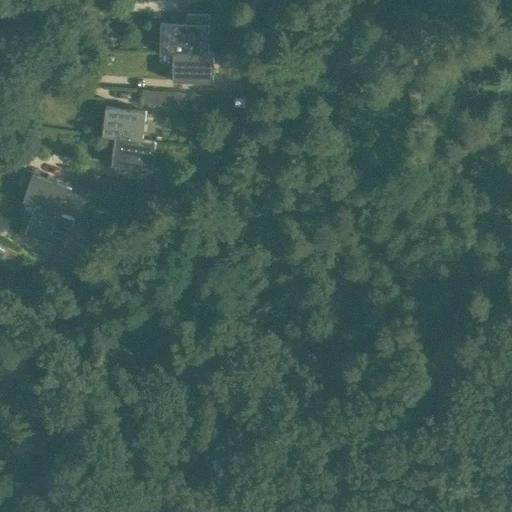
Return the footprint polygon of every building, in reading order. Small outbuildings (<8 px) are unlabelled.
[(159,19),(158,48),(172,48),(200,48),(207,48),(207,10),(185,9),(185,19),(159,19)] [(172,48),(172,77),(212,77),(213,48),(207,48),(200,48),(172,48)] [(233,80),(231,94),(257,96),(257,82),(233,80)] [(162,91),(161,106),(185,107),(186,93),(162,91)] [(105,103),(101,132),(114,133),(142,136),(146,107),(105,103)] [(114,133),(111,162),(151,166),(155,137),(142,136),(114,133)] [(78,169),(75,183),(120,194),(123,180),(78,169)] [(33,170),(23,198),(35,202),(35,201),(62,211),(63,210),(72,183),(33,170)] [(178,176),(174,190),(186,193),(190,179),(178,176)] [(35,202),(26,229),(65,242),(74,214),(63,210),(62,211),(35,201),(35,202)] [(7,243),(1,254),(12,261),(18,249),(7,243)] [(22,244),(20,248),(28,252),(30,249),(22,244)] [(58,247),(50,261),(89,282),(96,267),(58,247)]
